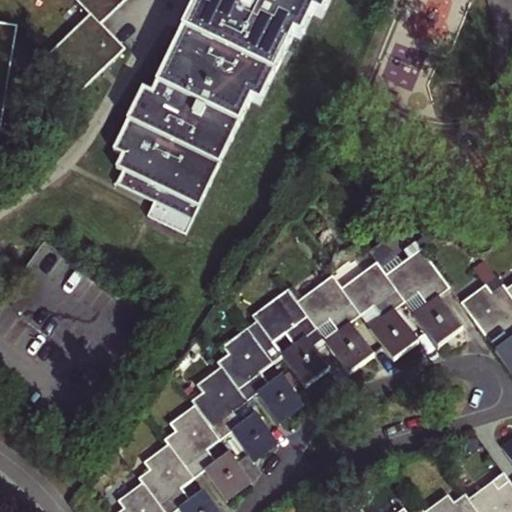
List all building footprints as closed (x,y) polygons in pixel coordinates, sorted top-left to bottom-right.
[(127,4),(122,0),(74,0),(93,20),(75,38),(108,68),(125,52),(101,28),(127,4)] [(125,175),(119,187),(156,205),(149,219),(185,237),(250,104),(259,109),(293,40),(300,43),(313,17),(321,21),(331,0),(212,0),(213,1),(208,11),(199,7),(152,101),(144,97),(116,154),(125,159),(118,171),(125,175)] [(0,88),(8,90),(16,30),(0,27),(0,88)] [(48,63),(79,96),(108,68),(75,38),(48,63)] [(166,334),(46,246),(30,267),(24,275),(0,308),(0,398),(77,455),(166,334)] [(452,290),(422,252),(387,278),(407,305),(440,349),(464,331),(440,299),(452,290)] [(407,305),(387,278),(377,267),(343,292),(363,317),(396,362),(421,345),(396,313),(407,305)] [(363,317),(343,292),(334,280),(299,307),(317,331),(352,377),(375,358),(351,325),(363,317)] [(511,296),(508,291),(505,287),(493,293),(488,287),(464,305),(511,372),(511,296)] [(317,331),(299,307),(288,294),(257,318),(308,389),(332,372),(307,338),(317,331)] [(220,365),(222,372),(248,403),(258,397),(280,426),(304,407),(248,333),(225,350),(230,358),(220,365)] [(193,405),(196,410),(222,443),(232,436),(254,464),(279,446),(248,403),(222,372),(198,389),(203,396),(193,405)] [(165,442),(170,448),(195,484),(206,474),(229,504),(252,487),(222,443),(196,410),(172,427),(177,434),(165,442)] [(141,483),(144,487),(162,511),(216,511),(195,484),(170,448),(146,467),(152,474),(141,483)] [(511,511),(511,488),(509,485),(498,493),(493,487),(470,504),(475,511),(511,511)] [(125,511),(124,511),(162,511),(144,487),(120,504),(125,511)] [(475,511),(470,504),(460,491),(430,511),(475,511)]
